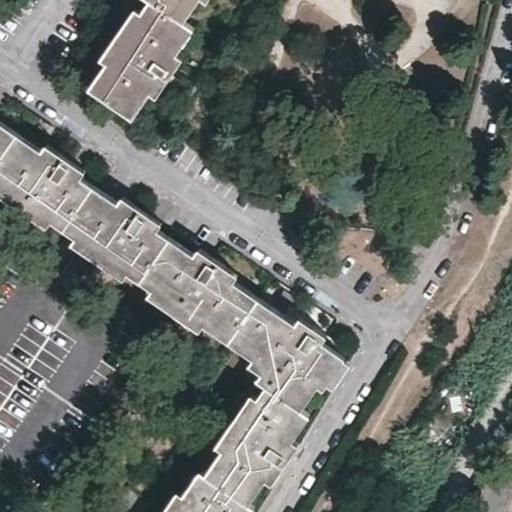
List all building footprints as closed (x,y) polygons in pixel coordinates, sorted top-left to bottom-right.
[(156,0),(136,31),(97,92),(140,120),(170,74),(177,79),(185,66),(179,62),(187,51),(201,28),(191,22),(204,0),(156,0)] [(193,54),(187,51),(179,62),(185,66),(193,54)] [(0,184),(65,230),(70,233),(98,252),(101,254),(186,313),(276,377),(270,387),(266,384),(203,472),(199,469),(171,508),(167,507),(163,511),(249,511),(252,507),(247,503),(246,503),(272,467),(278,470),(287,457),(275,449),(285,437),(291,441),(309,415),(299,408),(316,384),(323,389),(345,360),(322,343),(326,337),(312,327),(306,332),(221,273),(225,268),(211,257),(206,263),(194,255),(146,221),(150,215),(136,205),(131,211),(96,186),(69,167),(72,162),(59,151),(54,157),(42,149),(0,120),(0,184)] [(46,142),(42,149),(54,157),(59,151),(46,142)] [(199,248),(194,255),(206,263),(211,257),(199,248)] [(0,466),(38,493),(144,345),(68,293),(40,273),(6,249),(0,257),(0,466)] [(406,353),(354,435),(382,453),(434,371),(406,353)] [(296,445),(291,441),(285,437),(275,449),(287,457),(296,445)]
